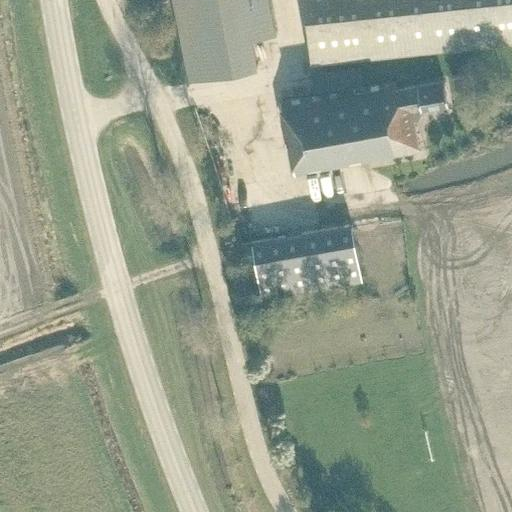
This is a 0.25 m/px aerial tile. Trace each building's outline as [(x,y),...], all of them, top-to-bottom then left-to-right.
[(244,0),(252,36),(276,32),(270,0),(244,0)] [(354,85),(354,88),(280,102),(294,174),(419,150),(412,109),(448,103),(444,79),(396,88),(395,81),(363,87),(360,65),(320,69),(320,63),(511,43),(511,0),(304,0),(314,90),(354,85)] [(311,199),(346,192),(343,173),(307,179),(311,199)] [(312,205),(313,215),(343,213),(343,203),(312,205)] [(352,224),(253,243),(263,298),(363,279),(352,224)]
